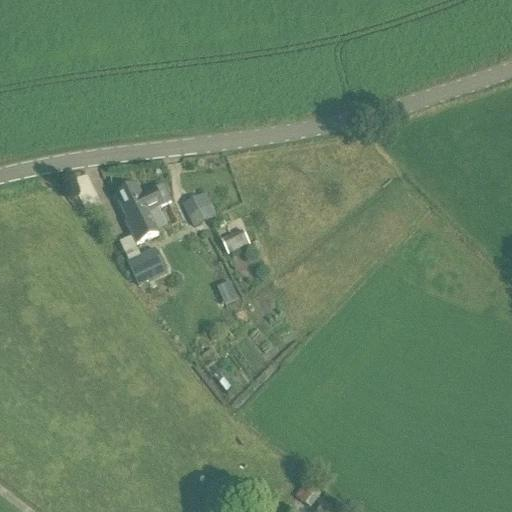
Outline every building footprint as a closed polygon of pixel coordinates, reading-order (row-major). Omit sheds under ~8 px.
[(86,195),(97,188),(89,176),(78,183),(86,195)] [(142,198),(136,186),(116,197),(129,224),(127,225),(138,248),(160,237),(149,215),(164,208),(156,192),(142,198)] [(193,229),(217,218),(206,194),(183,205),(193,229)] [(233,238),(239,254),(257,247),(251,231),(233,238)] [(138,288),(166,275),(154,250),(126,264),(138,288)] [(238,286),(225,289),(229,303),(242,299),(238,286)]
